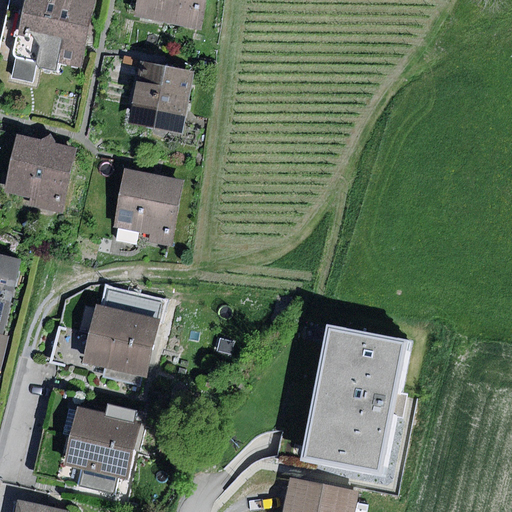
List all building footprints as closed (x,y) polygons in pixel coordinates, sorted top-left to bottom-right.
[(24,0),(14,53),(14,55),(16,57),(37,61),(37,63),(37,66),(39,67),(57,71),(59,64),(81,67),(96,0),(24,0)] [(139,0),(136,17),(203,29),(207,0),(139,0)] [(151,84),(137,82),(129,124),(184,134),(196,72),(154,64),(151,84)] [(12,134),(0,131),(0,162),(5,163),(12,134)] [(41,141),(18,136),(5,193),(31,199),(30,207),(63,214),(78,149),(54,144),(49,136),(41,141)] [(157,175),(125,169),(114,227),(152,234),(150,242),(172,246),(185,180),(157,175)] [(21,260),(0,255),(0,332),(4,333),(21,260)] [(97,306),(90,335),(154,349),(160,320),(97,306)] [(90,335),(61,328),(53,363),(93,372),(95,366),(106,368),(104,377),(141,385),(142,377),(147,379),(154,349),(90,335)] [(409,342),(329,328),(304,461),(384,476),(397,404),(409,342)] [(0,335),(0,371),(1,371),(9,338),(0,335)] [(75,393),(53,388),(33,473),(55,478),(75,393)] [(106,413),(79,407),(73,435),(134,449),(140,422),(135,421),(138,411),(108,404),(106,413)] [(134,449),(73,435),(65,465),(85,469),(81,486),(115,493),(117,480),(127,482),(134,449)] [(163,437),(159,452),(175,456),(179,441),(163,437)] [(355,511),(360,492),(291,478),(284,511),(355,511)] [(70,511),(20,501),(17,511),(70,511)]
